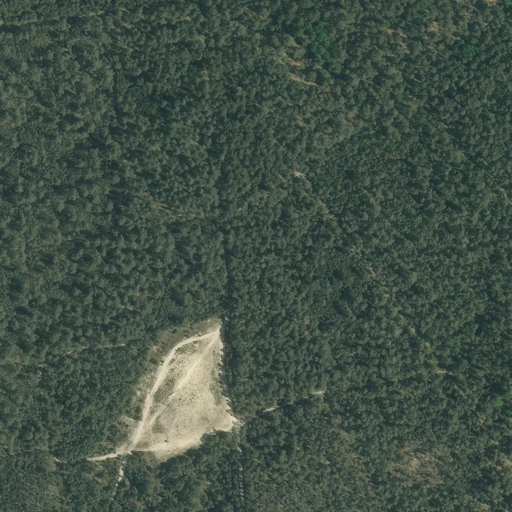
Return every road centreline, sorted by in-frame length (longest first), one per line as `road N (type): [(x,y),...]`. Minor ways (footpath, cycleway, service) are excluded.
road 1 (track): [(446,371),(300,172),(276,206),(249,209),(220,229)]
road 2 (track): [(300,172),(419,95),(502,187)]
